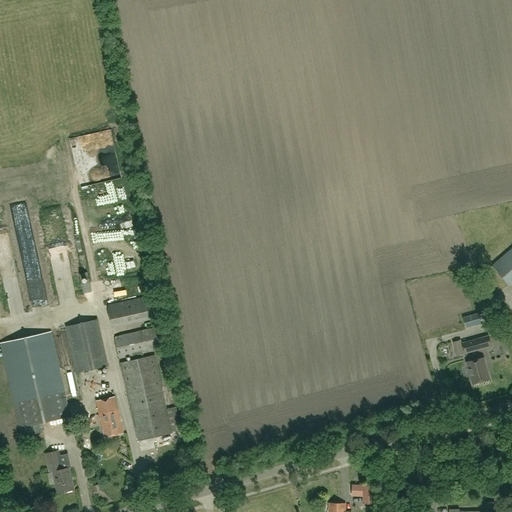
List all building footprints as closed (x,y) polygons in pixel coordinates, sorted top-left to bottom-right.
[(109,193),(127,189),(124,178),(106,182),(109,193)] [(471,248),(511,239),(511,204),(464,215),(471,248)] [(511,256),(497,271),(511,285),(511,256)] [(120,265),(114,266),(114,270),(130,268),(128,259),(119,260),(120,265)] [(122,278),(111,282),(113,288),(124,284),(122,278)] [(20,282),(8,283),(9,295),(21,294),(20,282)] [(135,284),(136,294),(144,294),(144,284),(135,284)] [(107,305),(113,328),(155,319),(149,296),(107,305)] [(482,323),(479,313),(463,317),(465,328),(482,323)] [(76,373),(109,366),(98,319),(65,327),(76,373)] [(157,327),(114,337),(120,360),(162,350),(158,330),(157,327)] [(43,431),(41,423),(51,420),(69,416),(64,393),(51,332),(1,343),(14,402),(20,427),(22,436),(43,431)] [(461,340),(453,342),(456,355),(464,353),(464,354),(488,347),(485,336),(461,342),(461,340)] [(172,433),(171,429),(167,409),(155,355),(120,363),(137,441),(172,433)] [(489,379),(483,358),(467,362),(473,384),(489,379)] [(77,397),(88,395),(85,378),(74,379),(77,397)] [(76,397),(71,379),(66,381),(70,399),(76,397)] [(96,401),(98,409),(104,438),(123,434),(115,396),(96,401)] [(45,454),(48,465),(49,473),(53,472),(58,493),(74,490),(69,468),(61,470),(57,451),(45,454)] [(362,504),(375,505),(375,502),(378,502),(378,494),(375,494),(376,486),(362,486),(362,504)] [(484,502),(483,511),(494,511),(495,502),(484,502)] [(329,503),(329,511),(331,511),(330,511),(350,511),(351,511),(345,511),(346,503),(329,503)]
